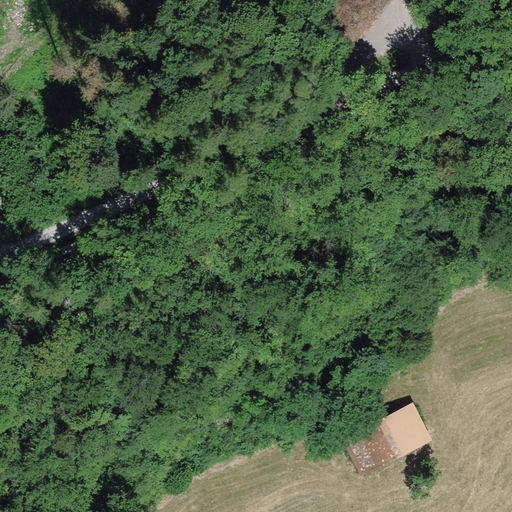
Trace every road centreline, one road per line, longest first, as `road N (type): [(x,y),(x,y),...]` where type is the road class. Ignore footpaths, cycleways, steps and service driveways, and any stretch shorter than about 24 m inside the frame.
road 1 (track): [(0,255),(390,85),(511,18)]
road 2 (track): [(300,123),(364,58),(402,0)]
